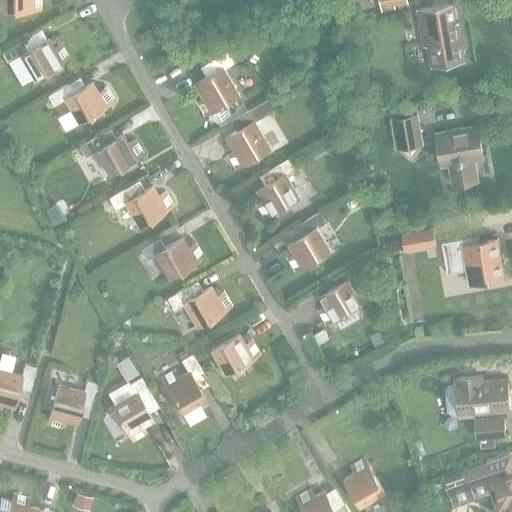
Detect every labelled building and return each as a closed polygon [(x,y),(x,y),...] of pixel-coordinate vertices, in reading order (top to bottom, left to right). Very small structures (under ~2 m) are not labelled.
[(0,0),(0,8),(40,9),(40,0),(0,0)] [(458,21),(456,22),(452,2),(416,8),(419,28),(430,26),(433,43),(427,44),(431,66),(465,60),(458,21)] [(60,43),(53,47),(48,38),(19,54),(33,78),(68,57),(60,43)] [(216,121),(230,114),(224,104),(239,94),(224,68),(233,62),(227,51),(206,63),(212,73),(195,83),(203,97),(196,101),(204,115),(211,111),(216,121)] [(104,87),(97,91),(92,82),(72,93),(67,84),(47,95),(53,105),(64,99),(77,122),(112,101),(104,87)] [(227,154),(235,168),(270,147),(254,120),(278,106),(272,96),(231,120),(237,130),(226,136),(234,150),(227,154)] [(391,118),(397,147),(422,143),(416,113),(391,118)] [(453,184),(476,180),(473,159),(483,157),(477,125),(436,133),(441,164),(449,163),(453,184)] [(114,137),(109,128),(77,146),(85,157),(94,151),(107,173),(143,153),(135,139),(128,142),(122,133),(114,137)] [(255,204),(263,217),(299,197),(286,174),(295,169),(289,157),(268,169),(274,180),(257,190),(262,199),(255,204)] [(152,185),(135,196),(129,185),(108,197),(115,209),(124,203),(137,225),(173,205),(165,191),(158,195),(152,185)] [(286,257),(294,271),(330,250),(317,228),(327,222),(320,210),(299,222),(306,233),(288,243),(293,253),(286,257)] [(401,233),(404,249),(436,243),(433,227),(401,233)] [(203,257),(195,243),(188,247),(182,237),(165,247),(159,238),(140,249),(146,258),(154,254),(167,277),(203,257)] [(498,238),(471,242),(470,237),(441,242),(447,272),(467,269),(469,283),(505,277),(498,238)] [(336,318),(341,326),(358,317),(353,308),(361,303),(347,280),(319,296),(324,306),(317,310),(325,324),(336,318)] [(211,286),(193,296),(187,286),(166,298),(173,309),(183,303),(196,326),(231,305),(223,291),(216,295),(211,286)] [(251,340),(244,344),(239,334),(210,351),(224,374),(259,353),(251,340)] [(205,399),(193,380),(204,374),(192,353),(180,359),(187,371),(179,376),(175,370),(161,378),(181,413),(205,399)] [(0,369),(0,411),(2,404),(13,407),(18,387),(29,390),(35,367),(24,364),(21,375),(0,369)] [(507,379),(482,381),(481,375),(455,377),(456,383),(448,384),(444,388),(447,410),(451,414),(451,416),(454,417),(472,416),(475,411),(483,411),(483,417),(475,418),(476,436),(505,433),(503,415),(499,416),(499,409),(510,408),(507,379)] [(112,406),(133,441),(147,433),(143,426),(152,421),(148,413),(158,407),(141,376),(130,382),(136,392),(112,406)] [(80,403),(91,407),(98,384),(86,380),(83,392),(57,385),(47,424),(62,428),(64,421),(75,423),(80,403)] [(344,478),(361,506),(384,493),(364,457),(350,465),(354,472),(344,478)] [(448,492),(488,479),(488,480),(489,480),(493,479),(487,462),(443,477),(448,492)] [(511,511),(511,471),(493,479),(489,480),(488,480),(498,507),(494,509),(494,511),(511,511)] [(336,511),(324,490),(314,495),(310,489),(296,497),(305,511),(336,511)] [(1,498),(0,500),(0,511),(51,511),(43,510),(42,511),(41,511),(37,511),(38,508),(27,505),(29,498),(14,494),(12,501),(1,498)] [(76,494),(73,506),(88,509),(91,497),(76,494)]
